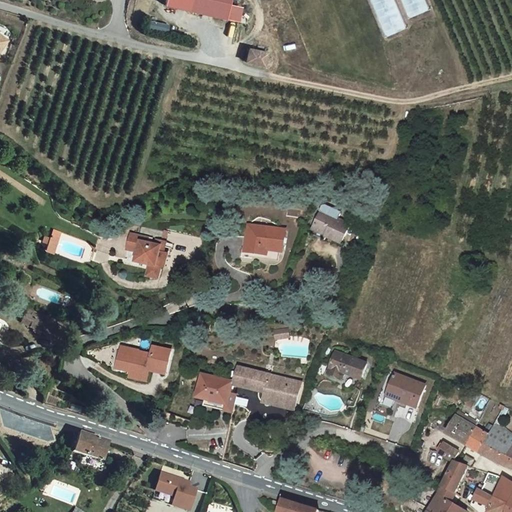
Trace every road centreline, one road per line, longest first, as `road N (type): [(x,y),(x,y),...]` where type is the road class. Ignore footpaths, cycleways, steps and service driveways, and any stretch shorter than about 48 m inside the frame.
road 1 (tertiary): [(355,511),(0,397)]
road 2 (unclassified): [(0,5),(260,73)]
road 3 (track): [(260,73),(393,106),(511,78)]
